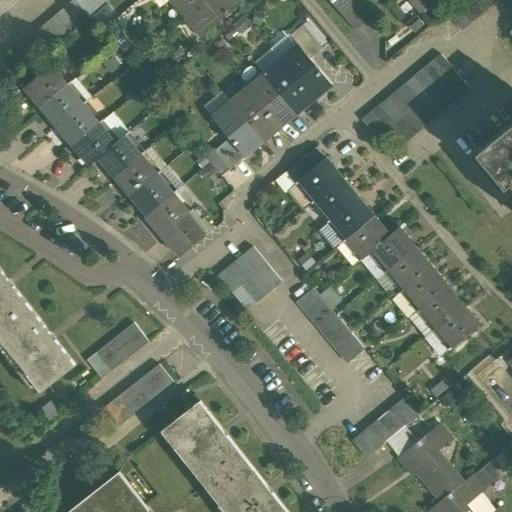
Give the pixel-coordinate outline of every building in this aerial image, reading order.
[(0,0),(0,15),(18,0),(0,0)] [(102,0),(74,0),(74,1),(88,18),(89,18),(106,4),(102,0)] [(174,0),(174,1),(188,17),(209,0),(174,0)] [(236,0),(209,0),(188,17),(202,35),(240,4),(236,0)] [(329,0),(348,22),(363,10),(354,0),(329,0)] [(434,0),(409,0),(420,13),(434,0)] [(478,17),(464,0),(462,0),(455,6),(470,24),(478,17)] [(480,0),(464,0),(478,17),(488,9),(480,0)] [(496,2),(493,0),(480,0),(488,9),(496,2)] [(74,1),(10,54),(25,72),(88,18),(74,1)] [(470,24),(455,6),(446,14),(461,31),(470,24)] [(322,50),(303,27),(290,37),(300,49),(309,61),(322,50)] [(309,61),(300,49),(282,63),(313,100),(330,86),(309,61)] [(455,72),(441,56),(432,63),(446,80),(455,72)] [(313,100),(282,63),(265,77),(296,113),(313,100)] [(446,80),(432,63),(423,70),(437,87),(446,80)] [(51,67),(24,89),(39,107),(66,85),(51,67)] [(437,87),(423,70),(414,77),(429,94),(437,87)] [(393,123),(384,131),(398,148),(469,89),(455,72),(446,80),(437,87),(429,94),(420,102),(411,109),(402,116),(393,123)] [(296,113),(265,77),(248,91),(279,128),(296,113)] [(429,94),(414,77),(406,85),(420,102),(429,94)] [(83,105),(66,85),(39,107),(56,127),(83,105)] [(420,102),(406,85),(397,92),(411,109),(420,102)] [(279,128),(248,91),(232,104),(231,105),(262,141),(279,128)] [(222,92),(204,107),(214,119),(231,105),(232,104),(222,92)] [(411,109),(397,92),(388,99),(402,116),(411,109)] [(388,99),(379,107),(393,123),(402,116),(388,99)] [(83,105),(56,127),(71,146),(98,124),(83,105)] [(262,141),(231,105),(214,119),(230,139),(245,156),(263,141),(262,141)] [(393,123),(379,107),(370,114),(384,131),(393,123)] [(370,114),(362,121),(376,138),(384,131),(370,114)] [(98,124),(71,146),(88,166),(98,157),(115,143),(98,124)] [(511,127),(483,152),(498,170),(494,174),(511,196),(511,127)] [(115,143),(98,157),(114,177),(141,155),(125,135),(115,143)] [(230,139),(215,151),(213,148),(204,155),(222,176),(246,157),(245,156),(230,139)] [(318,147),(287,173),(296,184),(300,181),(327,158),(318,147)] [(141,155),(114,177),(130,197),(157,174),(141,155)] [(327,158),(300,181),(315,200),(343,178),(327,158)] [(157,174),(130,197),(146,216),(173,194),(157,174)] [(343,178),(315,200),(331,219),(359,197),(343,178)] [(146,216),(162,235),(189,213),(173,194),(146,216)] [(374,217),(359,197),(331,219),(347,239),(374,217)] [(189,213),(162,235),(180,256),(211,231),(195,211),(199,208),(197,206),(189,213)] [(374,217),(347,239),(363,258),(373,250),(390,236),(374,217)] [(390,236),(373,250),(389,270),(416,248),(400,228),(390,236)] [(267,264),(253,248),(244,255),(258,272),(267,264)] [(416,248),(389,270),(405,289),(432,267),(416,248)] [(258,272),(244,255),(236,262),(249,279),(258,272)] [(249,279),(236,262),(227,269),(241,285),(249,279)] [(281,281),(267,264),(258,272),(272,289),(281,281)] [(432,267),(405,289),(420,308),(448,286),(432,267)] [(227,269),(218,276),(232,293),(241,285),(227,269)] [(0,332),(30,308),(0,271),(0,332)] [(258,272),(249,279),(263,296),(272,289),(258,272)] [(263,296),(249,279),(241,285),(255,302),(263,296)] [(255,302),(241,285),(232,293),(246,310),(255,302)] [(448,286),(420,308),(436,327),(463,305),(448,286)] [(313,287),(297,301),(304,309),(320,296),(313,287)] [(320,296),(304,309),(312,318),(328,305),(320,296)] [(335,314),(328,305),(312,318),(319,328),(335,314)] [(463,305),(436,327),(452,347),(479,325),(463,305)] [(0,338),(42,391),(75,365),(30,308),(0,332),(0,338)] [(343,323),(335,314),(319,328),(326,336),(343,323)] [(134,323),(87,360),(101,379),(148,342),(134,323)] [(343,323),(326,336),(333,345),(349,331),(343,323)] [(349,331),(333,345),(340,353),(357,340),(349,331)] [(357,340),(340,353),(348,362),(364,349),(357,340)] [(159,364),(103,409),(117,427),(174,383),(159,364)] [(404,398),(396,405),(410,422),(418,415),(404,398)] [(207,489),(245,459),(199,401),(161,431),(207,489)] [(410,422),(396,405),(387,412),(401,429),(404,426),(410,422)] [(401,429),(387,412),(378,419),(392,436),(401,429)] [(392,436),(378,419),(370,426),(384,443),(386,441),(392,436)] [(400,457),(399,457),(409,469),(413,466),(442,500),(463,482),(452,469),(446,474),(431,456),(452,440),(439,424),(417,442),(400,457)] [(384,443),(370,426),(360,434),(374,451),(384,443)] [(417,442),(404,426),(401,429),(392,436),(386,441),(400,457),(417,442)] [(360,434),(351,441),(366,458),(374,451),(360,434)] [(287,511),(245,459),(207,489),(225,511),(287,511)] [(67,511),(145,511),(148,510),(118,472),(67,511)] [(442,500),(429,510),(430,511),(499,511),(497,509),(496,510),(482,493),(483,492),(470,477),(463,482),(442,500)]
